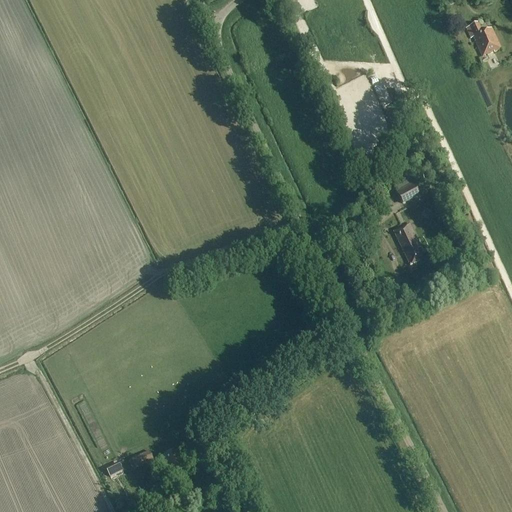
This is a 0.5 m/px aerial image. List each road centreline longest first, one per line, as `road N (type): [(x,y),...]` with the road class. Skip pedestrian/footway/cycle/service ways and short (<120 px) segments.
road 1 (unclassified): [(441,511),(222,54),(220,25),(244,0)]
road 2 (track): [(0,370),(168,268),(301,220)]
road 3 (track): [(111,511),(28,358)]
